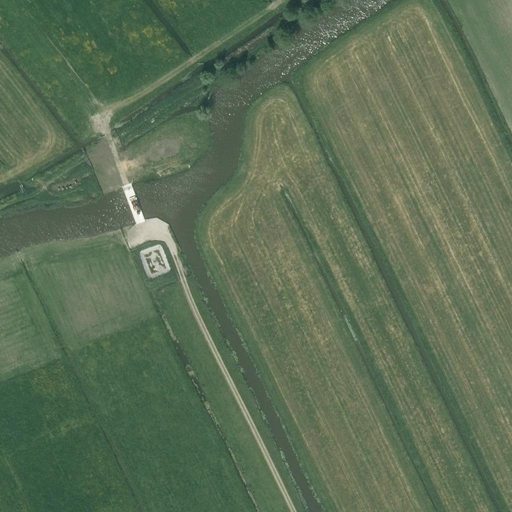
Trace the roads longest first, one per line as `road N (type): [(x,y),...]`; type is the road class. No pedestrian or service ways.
road 1 (track): [(103,150),(129,222),(169,243),(294,511)]
road 2 (track): [(283,0),(105,112),(97,125),(103,150)]
